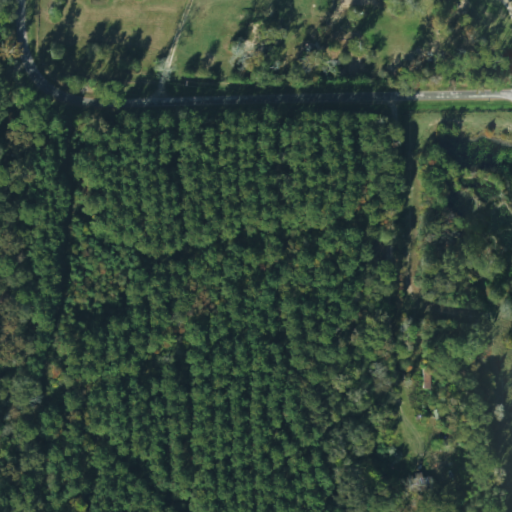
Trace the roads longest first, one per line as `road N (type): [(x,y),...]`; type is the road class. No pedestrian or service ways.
road 1 (residential): [(511,102),(107,110),(60,90),(30,60),(30,0)]
road 2 (residential): [(399,102),(374,452)]
